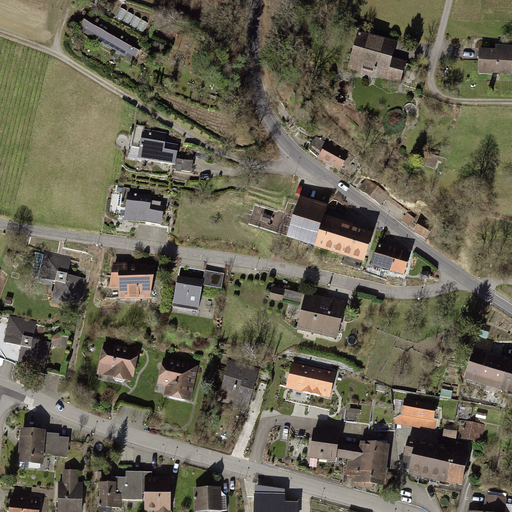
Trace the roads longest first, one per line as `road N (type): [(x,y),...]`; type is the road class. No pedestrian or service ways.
road 1 (residential): [(470,283),(378,289),(0,223)]
road 2 (residential): [(2,388),(185,454),(401,511)]
road 3 (residential): [(295,150),(271,166),(240,163),(128,91),(0,32)]
road 4 (unclassified): [(470,283),(295,150)]
road 5 (unclassified): [(295,150),(263,115),(253,64),(255,0)]
road 6 (unknown): [(259,474),(278,419),(367,430)]
road 7 (residential): [(450,0),(430,78),(446,98),(466,100)]
